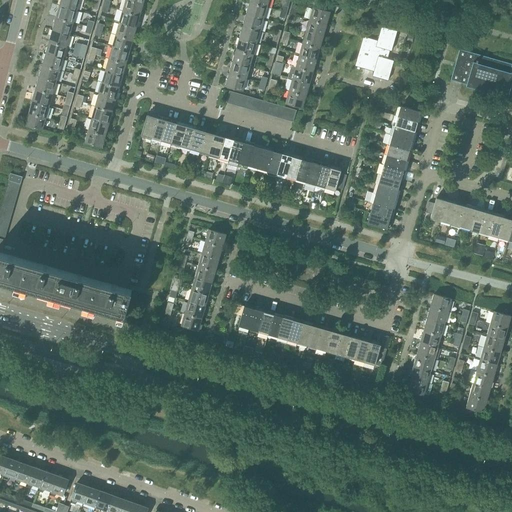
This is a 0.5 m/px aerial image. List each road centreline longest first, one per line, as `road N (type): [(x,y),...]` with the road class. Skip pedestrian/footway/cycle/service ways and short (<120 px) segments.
road 1 (secondary): [(0,338),(511,487)]
road 2 (secondary): [(511,460),(0,314)]
road 3 (residential): [(402,259),(112,175)]
road 4 (residential): [(26,181),(10,244),(123,275),(140,214),(91,199)]
road 5 (residential): [(222,282),(382,327),(402,259)]
road 6 (residential): [(214,511),(0,435)]
road 7 (residential): [(112,175),(134,91),(207,109)]
road 8 (residential): [(356,154),(207,109)]
road 9 (residential): [(474,186),(491,168),(504,121),(456,108)]
